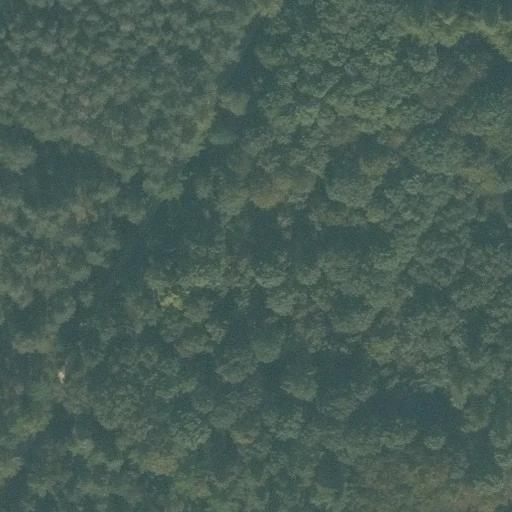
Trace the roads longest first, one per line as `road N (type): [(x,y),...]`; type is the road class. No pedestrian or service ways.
road 1 (track): [(269,0),(0,475)]
road 2 (track): [(0,363),(250,511)]
